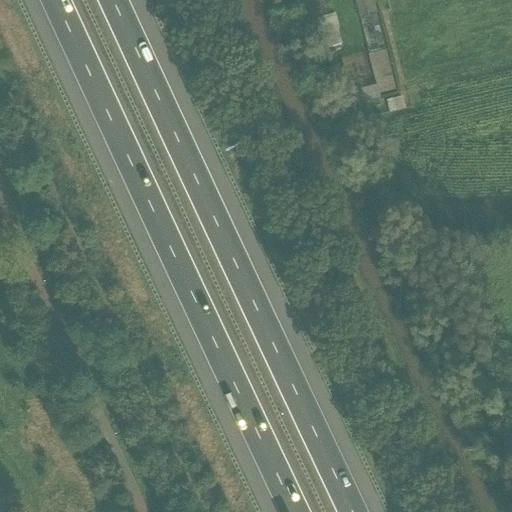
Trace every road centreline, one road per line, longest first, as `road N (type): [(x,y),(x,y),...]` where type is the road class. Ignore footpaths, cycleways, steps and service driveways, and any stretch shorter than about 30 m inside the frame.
road 1 (motorway): [(54,0),(293,511)]
road 2 (motorway): [(349,511),(111,0)]
